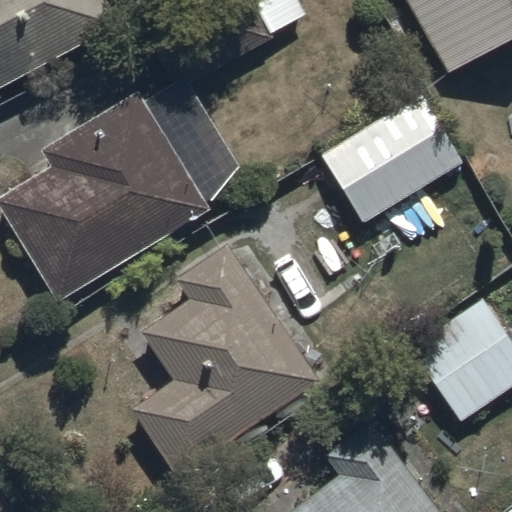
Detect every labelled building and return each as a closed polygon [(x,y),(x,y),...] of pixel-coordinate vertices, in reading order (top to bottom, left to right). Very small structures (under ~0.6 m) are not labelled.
[(204,0),(148,30),(174,77),(140,95),(135,87),(41,146),(51,161),(0,192),(0,206),(57,298),(208,204),(241,163),(190,82),(272,37),(269,31),(304,13),(296,0),(204,0)] [(0,0),(0,84),(118,20),(107,0),(0,0)] [(511,0),(409,0),(441,55),(511,14),(511,0)] [(418,91),(319,151),(361,220),(460,160),(418,91)] [(320,377),(225,240),(174,273),(187,294),(140,324),(172,374),(130,400),(177,473),(320,377)] [(511,387),(511,340),(480,293),(408,341),(462,421),(511,387)] [(442,511),(370,415),(323,451),(336,468),(277,511),(442,511)]
